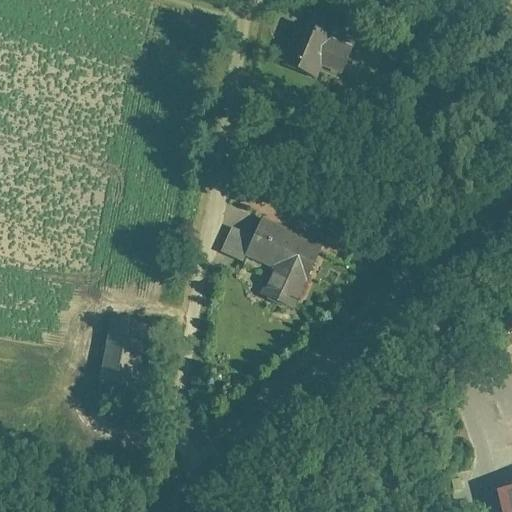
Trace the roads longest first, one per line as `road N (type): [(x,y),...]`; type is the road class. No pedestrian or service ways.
road 1 (tertiary): [(511,207),(167,511)]
road 2 (track): [(194,461),(181,438),(178,399),(228,129)]
road 3 (unknown): [(411,296),(454,511)]
road 4 (residential): [(249,0),(228,129)]
